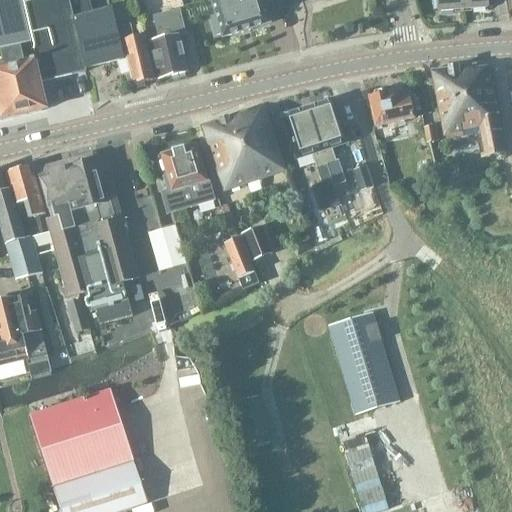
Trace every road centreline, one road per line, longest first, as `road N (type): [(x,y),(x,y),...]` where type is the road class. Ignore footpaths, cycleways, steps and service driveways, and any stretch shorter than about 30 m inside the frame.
road 1 (tertiary): [(0,151),(411,56)]
road 2 (track): [(275,270),(287,297),(307,302),(396,247)]
